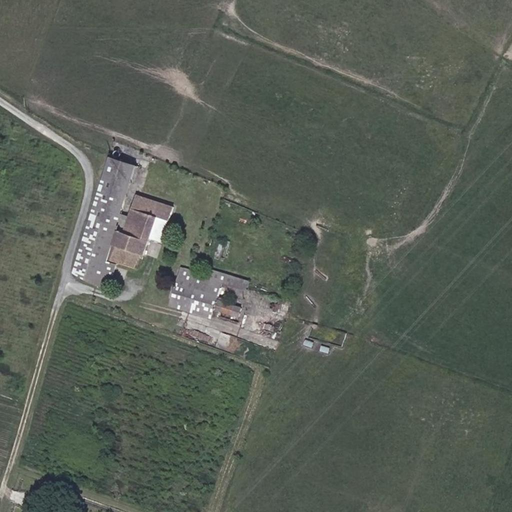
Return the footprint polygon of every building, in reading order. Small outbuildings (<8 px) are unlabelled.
[(124,156),(119,169),(148,174),(151,166),(124,156)] [(119,169),(101,219),(129,229),(134,214),(148,174),(119,169)] [(134,214),(129,229),(118,260),(124,262),(145,269),(150,253),(157,255),(161,242),(174,246),(185,209),(149,198),(143,217),(134,214)] [(101,219),(81,273),(117,281),(124,262),(118,260),(129,229),(101,219)] [(191,299),(198,274),(193,271),(182,297),(191,299)] [(81,273),(79,272),(78,277),(114,289),(117,281),(81,273)] [(191,299),(249,311),(227,303),(233,288),(256,298),(259,289),(225,275),(221,283),(198,274),(191,299)] [(246,320),(249,311),(191,299),(182,297),(179,303),(219,320),(223,311),(246,320)]
